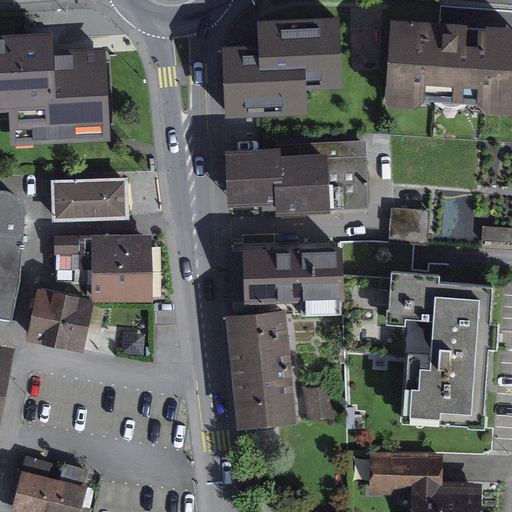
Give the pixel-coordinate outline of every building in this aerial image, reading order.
[(263,47),(227,48),(228,110),(304,108),(303,81),(335,81),(334,22),(263,24),(263,47)] [(511,86),(511,33),(396,27),(392,100),(511,106),(511,86)] [(0,111),(9,111),(11,147),(112,142),(107,46),(54,48),(53,29),(0,31),(0,111)] [(343,142),(235,148),(237,193),(286,191),(287,205),(346,202),(343,142)] [(124,178),(50,182),(53,223),(127,219),(124,178)] [(0,318),(10,320),(21,279),(22,208),(17,200),(7,194),(0,191),(0,318)] [(100,234),(100,287),(159,287),(160,234),(100,234)] [(335,248),(230,252),(232,298),(300,296),(300,309),(337,307),(335,248)] [(452,267),(399,264),(396,315),(413,316),(407,410),(492,415),(500,288),(451,285),(452,267)] [(45,283),(36,328),(88,339),(98,294),(45,283)] [(281,315),(233,320),(243,424),(291,419),(281,315)] [(0,350),(0,393),(2,394),(10,352),(0,350)] [(307,390),(310,416),(331,414),(328,388),(307,390)] [(448,444),(378,443),(378,481),(448,481),(448,444)] [(76,511),(82,490),(25,476),(17,511),(19,511),(76,511)] [(422,481),(421,511),(489,511),(490,482),(448,481),(422,481)]
